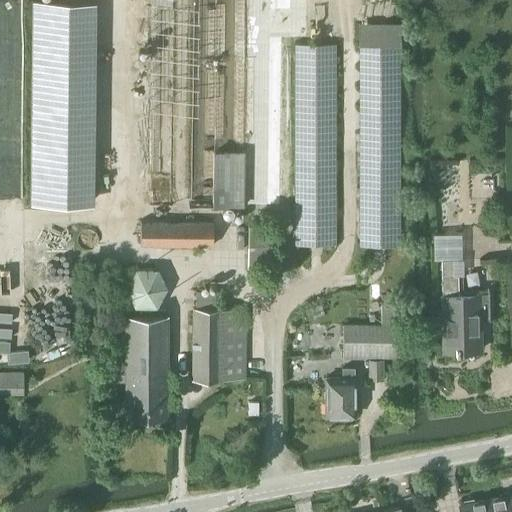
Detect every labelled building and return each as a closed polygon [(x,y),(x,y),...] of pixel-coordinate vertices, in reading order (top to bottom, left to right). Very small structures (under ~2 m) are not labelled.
[(150,0),(148,204),(279,206),(281,38),(289,38),(289,0),(150,0)] [(294,244),(335,244),(335,44),(294,44),(294,244)] [(359,244),(399,244),(398,44),(359,44),(359,244)] [(30,163),(30,203),(85,203),(85,163),(30,163)] [(211,245),(212,221),(140,220),(139,244),(211,245)] [(269,271),(269,226),(247,226),(247,271),(269,271)] [(451,260),(456,260),(456,259),(440,260),(442,351),(479,350),(478,317),(487,317),(487,319),(488,319),(487,289),(486,289),(486,294),(457,295),(457,276),(452,276),(451,260)] [(217,308),(217,291),(195,291),(195,308),(192,308),(192,378),(244,378),(245,308),(217,308)] [(342,357),(402,356),(402,304),(380,304),(380,325),(342,325),(342,357)] [(166,416),(166,316),(125,316),(125,363),(108,363),(108,381),(125,381),(125,416),(166,416)] [(368,380),(382,380),(382,359),(368,360),(368,380)] [(354,378),(353,378),(353,368),(341,368),(341,378),(325,378),(325,416),(354,416),(354,378)] [(0,395),(23,395),(23,390),(22,372),(0,372),(0,395)] [(511,511),(511,493),(486,499),(489,511),(511,511)] [(489,511),(486,499),(458,504),(459,511),(489,511)]
